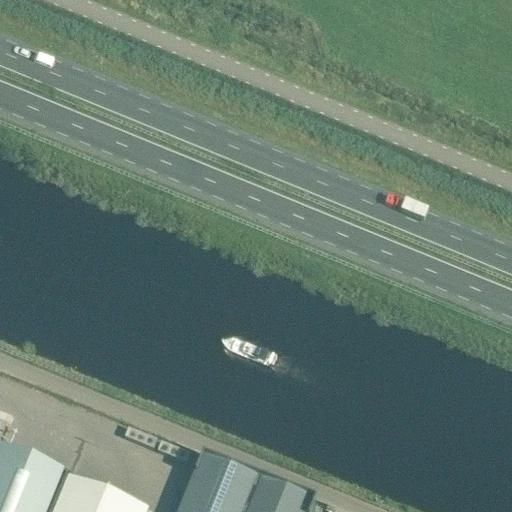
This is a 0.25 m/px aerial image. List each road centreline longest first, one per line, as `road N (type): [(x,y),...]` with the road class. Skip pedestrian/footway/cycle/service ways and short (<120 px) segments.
road 1 (trunk): [(511,255),(0,46)]
road 2 (trunk): [(0,96),(511,304)]
road 3 (unclassified): [(64,0),(511,183)]
road 4 (unclassified): [(361,511),(0,362)]
